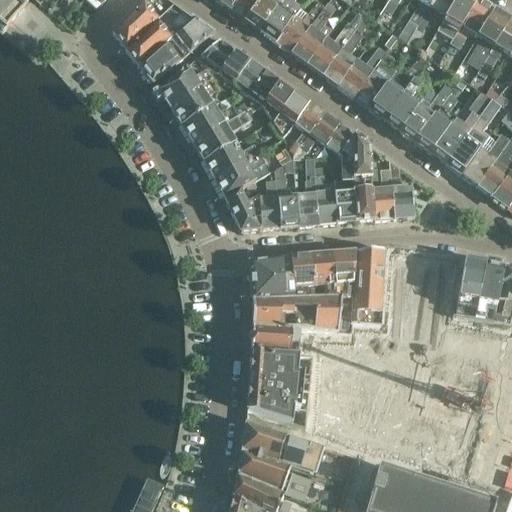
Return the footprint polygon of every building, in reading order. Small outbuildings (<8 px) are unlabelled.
[(0,0),(0,32),(2,34),(17,18),(19,20),(25,13),(23,12),(25,9),(15,0),(0,0)] [(90,0),(99,8),(106,0),(90,0)] [(148,0),(143,6),(113,35),(125,52),(157,24),(159,27),(163,22),(160,19),(171,7),(161,0),(148,0)] [(214,0),(214,1),(229,11),(237,0),(214,0)] [(237,0),(229,11),(244,22),(260,0),(237,0)] [(260,0),(244,22),(260,34),(285,0),(260,0)] [(285,0),(260,34),(276,46),(295,18),(299,11),(301,8),(294,3),(296,0),(285,0)] [(330,0),(325,9),(291,56),(306,67),(325,41),(330,33),(323,28),(342,2),(338,0),(330,0)] [(389,0),(388,3),(380,16),(382,17),(383,15),(389,19),(401,0),(389,0)] [(434,0),(412,36),(406,46),(413,50),(427,26),(429,24),(438,29),(445,19),(457,0),(434,0)] [(413,0),(420,4),(408,22),(410,24),(408,28),(408,30),(408,33),(412,36),(434,0),(413,0)] [(438,29),(434,36),(450,46),(461,29),(478,2),(474,0),(457,0),(445,19),(438,29)] [(461,29),(450,46),(458,51),(468,34),(477,39),(493,11),(478,2),(461,29)] [(295,18),(276,46),(291,56),(325,9),(317,3),(308,17),(299,11),(295,18)] [(163,22),(159,27),(171,41),(174,38),(174,37),(191,22),(171,7),(160,19),(163,22)] [(481,41),(466,64),(475,71),(509,21),(493,11),(477,39),(481,41)] [(356,16),(348,27),(355,32),(359,26),(362,23),(363,21),(356,16)] [(511,50),(511,22),(509,21),(475,71),(479,73),(476,76),(485,81),(502,54),(508,57),(511,50)] [(174,37),(174,38),(189,56),(212,37),(191,22),(174,37)] [(157,24),(125,52),(138,69),(166,46),(171,41),(159,27),(157,24)] [(325,41),(306,67),(321,78),(355,32),(348,27),(347,26),(332,46),(325,41)] [(355,32),(321,78),(337,90),(356,63),(348,58),(362,38),(360,37),(364,30),(359,26),(355,32)] [(383,47),(389,51),(397,40),(391,36),(383,47)] [(397,41),(387,56),(393,60),(404,46),(403,45),(397,41)] [(219,42),(199,59),(196,61),(218,76),(220,73),(235,53),(219,42)] [(166,46),(138,69),(152,87),(180,64),(166,46)] [(356,63),(337,90),(352,101),(387,56),(378,50),(364,68),(356,63)] [(220,73),(218,76),(224,81),(229,85),(233,87),(235,84),(250,64),(235,53),(220,73)] [(373,75),(352,101),(368,112),(388,86),(396,75),(388,68),(393,61),(387,56),(373,75)] [(233,87),(232,88),(247,99),(250,95),(265,74),(250,64),(235,84),(233,87)] [(185,70),(157,94),(169,111),(199,91),(212,82),(206,74),(193,82),(185,70)] [(388,86),(368,112),(383,123),(402,97),(411,84),(413,82),(412,82),(416,77),(409,72),(403,80),(396,75),(388,86)] [(250,95),(247,99),(261,109),(264,105),(279,85),(265,74),(250,95)] [(437,96),(430,106),(424,101),(399,134),(415,145),(433,118),(440,110),(445,102),(453,90),(460,81),(451,75),(437,96)] [(460,81),(453,90),(459,95),(465,86),(460,81)] [(199,91),(169,111),(178,123),(181,128),(197,119),(207,113),(208,113),(212,110),(205,100),(218,91),(212,82),(199,91)] [(383,123),(399,134),(424,101),(415,94),(420,87),(413,82),(383,123)] [(264,105),(261,109),(272,126),(279,116),(294,95),(279,85),(264,105)] [(494,102),(497,98),(489,92),(486,96),(494,102)] [(294,95),(279,116),(272,126),(282,139),(292,126),(308,106),(294,95)] [(449,130),(431,156),(435,159),(445,167),(464,141),(463,141),(493,103),(485,97),(461,128),(455,123),(449,130)] [(197,119),(181,128),(186,136),(189,142),(193,148),(203,142),(207,140),(218,134),(224,130),(227,128),(238,121),(236,118),(233,113),(232,112),(231,112),(230,110),(228,107),(225,103),(217,107),(212,110),(208,113),(207,113),(197,119)] [(464,141),(445,167),(460,178),(479,152),(484,145),(478,140),(496,115),(502,120),(507,114),(493,103),(463,141),(464,141)] [(248,104),(239,110),(243,116),(252,111),(248,104)] [(308,106),(292,126),(303,134),(289,153),(293,156),(308,137),(317,125),(324,117),(308,106)] [(433,118),(415,145),(431,156),(449,130),(455,123),(455,122),(456,120),(443,111),(440,110),(433,118)] [(203,142),(193,148),(204,165),(236,148),(230,138),(244,129),(253,124),(248,115),(238,121),(227,128),(224,130),(218,134),(207,140),(203,142)] [(507,115),(503,120),(500,123),(511,133),(511,123),(509,121),(511,119),(507,115)] [(317,125),(308,137),(292,158),(293,162),(301,162),(316,142),(324,147),(338,127),(324,117),(317,125)] [(338,127),(324,147),(338,159),(340,156),(344,152),(348,145),(350,141),(353,138),(338,127)] [(353,138),(350,141),(348,145),(344,152),(340,156),(341,184),(353,184),(355,184),(355,181),(370,179),(371,179),(371,167),(370,156),(369,150),(353,138)] [(479,152),(460,178),(476,190),(495,163),(506,147),(498,142),(492,150),(484,145),(479,152)] [(495,163),(476,190),(491,200),(510,174),(509,174),(503,169),(511,155),(511,145),(509,143),(506,147),(495,163)] [(236,148),(204,165),(214,184),(246,167),(260,158),(254,148),(240,156),(236,148)] [(276,168),(279,171),(290,163),(286,156),(276,168)] [(246,167),(214,184),(224,202),(240,193),(255,184),(250,174),(264,166),(260,159),(246,167)] [(305,197),(296,197),(300,230),(318,228),(316,196),(314,162),(314,161),(308,162),(308,174),(305,174),(306,183),(304,184),(305,197)] [(314,162),(316,196),(318,228),(338,227),(336,194),(333,194),(332,186),(324,186),(324,178),(322,179),(321,162),(314,162)] [(275,174),(275,183),(276,199),(279,231),(300,230),(296,197),(287,198),(284,176),(293,175),(293,163),(275,174)] [(398,170),(389,163),(389,172),(394,223),(416,222),(427,205),(412,200),(411,189),(401,189),(399,182),(398,177),(398,170)] [(510,174),(491,200),(507,212),(511,204),(511,170),(509,174),(510,174)] [(374,224),(394,223),(389,172),(380,173),(381,191),(372,191),(374,224)] [(354,192),(352,192),(355,225),(374,224),(372,191),(371,191),(370,179),(355,181),(355,184),(353,184),(354,192)] [(267,200),(257,201),(260,233),(279,231),(276,199),(275,183),(265,184),(267,200)] [(352,192),(336,194),(338,227),(355,225),(352,192)] [(240,193),(224,202),(239,235),(260,233),(257,201),(246,207),(240,193)] [(316,414),(315,433),(355,445),(413,464),(459,478),(500,492),(511,456),(511,327),(511,331),(505,330),(504,338),(447,326),(451,301),(457,261),(435,257),(414,254),(399,251),(390,252),(387,292),(389,292),(388,335),(354,333),(354,339),(334,337),(333,346),(321,345),(316,414)] [(352,287),(350,326),(381,329),(382,305),(384,252),(354,254),(352,287)] [(354,254),(331,256),(334,289),(352,287),(354,254)] [(331,256),(312,258),(314,290),(324,290),(334,289),(331,256)] [(290,260),(292,283),(292,292),(314,290),(312,258),(290,259),(290,260)] [(290,260),(249,264),(252,303),(284,302),(284,301),(283,283),(292,283),(290,260)] [(464,262),(456,317),(474,320),(478,294),(479,294),(485,265),(464,262)] [(478,294),(474,320),(484,321),(486,305),(496,307),(498,301),(504,269),(494,267),(485,265),(479,294),(478,294)] [(511,270),(504,269),(498,301),(511,303),(511,270)] [(284,302),(252,303),(252,330),(291,332),(337,335),(341,300),(284,301),(284,302)] [(252,330),(251,356),(289,358),(291,332),(252,330)] [(289,358),(251,356),(247,413),(251,414),(251,415),(289,427),(291,412),(307,418),(311,376),(294,375),(296,358),(289,358)] [(285,439),(285,438),(246,427),(238,479),(278,496),(289,471),(277,467),(285,439)] [(465,495),(379,468),(365,511),(492,511),(495,505),(485,502),(465,495)] [(238,479),(232,501),(250,511),(261,511),(262,511),(276,511),(283,498),(279,496),(278,496),(238,479)] [(250,511),(232,501),(229,511),(250,511)]
